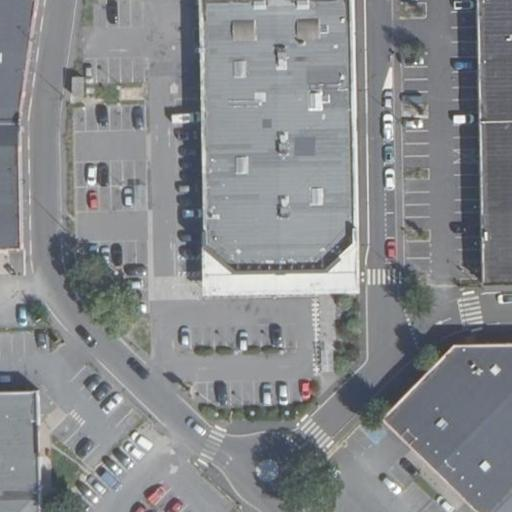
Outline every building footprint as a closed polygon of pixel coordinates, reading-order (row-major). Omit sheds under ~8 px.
[(26,240),(26,232),(24,120),(37,0),(0,0),(0,249),(27,249),(26,240)] [(319,290),(365,290),(364,239),(362,184),(356,0),(202,0),(205,61),(209,186),(210,245),(210,291),(319,290)] [(511,0),(476,0),(478,114),(511,113),(511,0)] [(85,74),(73,74),(74,94),(86,94),(86,85),(85,74)] [(511,113),(478,114),(483,287),(511,286),(511,113)] [(511,511),(511,334),(461,334),(386,408),(492,511),(511,511)] [(0,384),(0,511),(42,511),(42,456),(41,423),(41,384),(0,384)]
